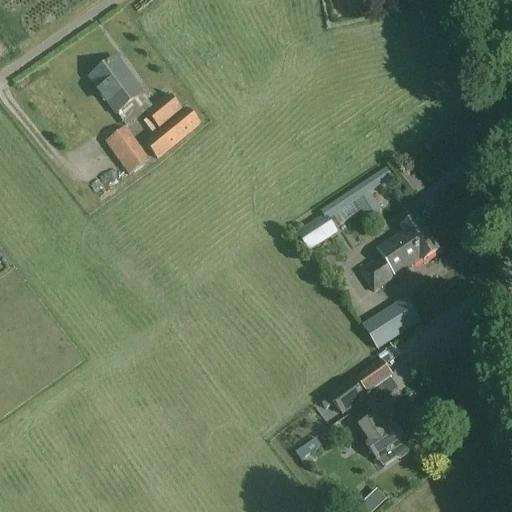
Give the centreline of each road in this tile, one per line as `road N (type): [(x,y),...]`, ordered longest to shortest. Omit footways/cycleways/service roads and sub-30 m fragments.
road 1 (tertiary): [(511,223),(486,0)]
road 2 (unclassified): [(0,78),(113,0)]
